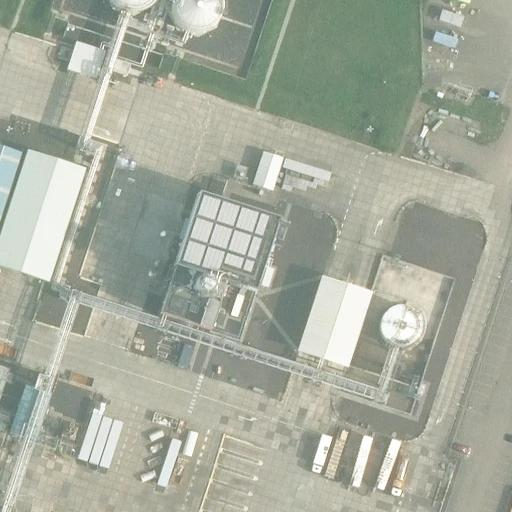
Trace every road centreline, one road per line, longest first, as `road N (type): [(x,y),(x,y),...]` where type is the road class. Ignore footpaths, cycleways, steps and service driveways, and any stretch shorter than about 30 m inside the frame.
road 1 (unknown): [(101,350),(177,100),(486,191),(501,204),(503,223),(437,419),(410,458)]
road 2 (unknown): [(101,350),(410,458)]
road 3 (unknown): [(0,57),(177,100)]
road 4 (unknown): [(0,471),(134,511)]
